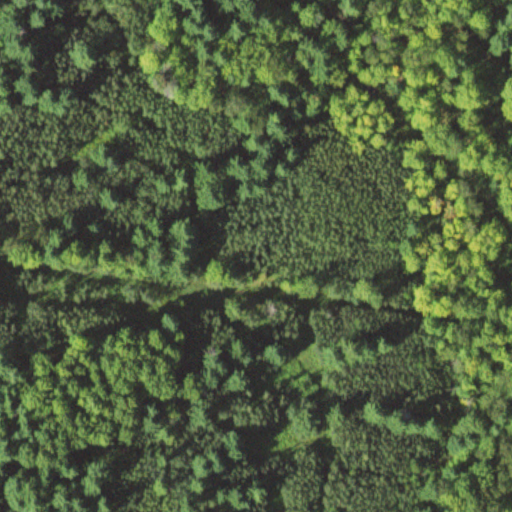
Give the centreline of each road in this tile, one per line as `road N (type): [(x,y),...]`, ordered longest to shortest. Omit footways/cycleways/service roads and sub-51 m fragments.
road 1 (track): [(0,256),(511,321)]
road 2 (track): [(278,0),(511,227)]
